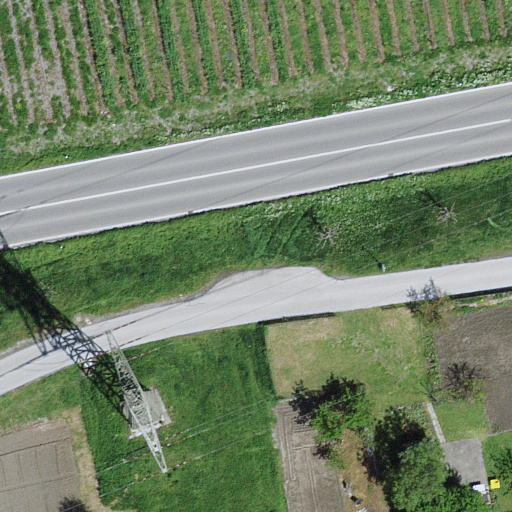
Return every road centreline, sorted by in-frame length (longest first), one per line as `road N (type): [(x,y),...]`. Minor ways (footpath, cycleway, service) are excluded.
road 1 (unclassified): [(0,378),(161,322),(511,274)]
road 2 (tertiary): [(0,214),(511,119)]
